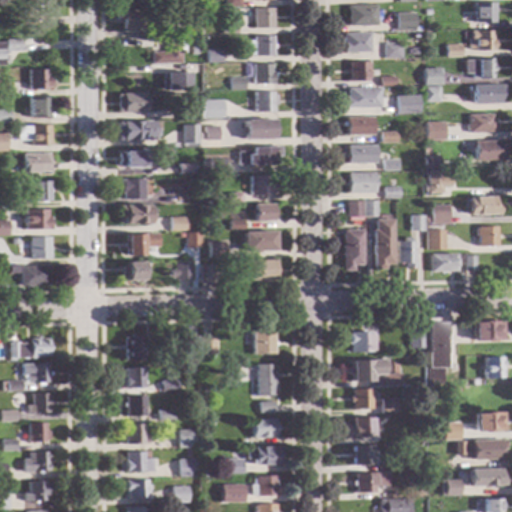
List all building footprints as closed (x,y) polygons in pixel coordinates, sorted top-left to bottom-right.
[(490,22),(472,24),(470,5),(489,4),(490,22)] [(371,26),(344,27),(344,7),(371,6),(371,26)] [(195,26),(181,26),(181,9),(195,9),(195,26)] [(268,28),(249,29),(248,9),(268,9),(268,28)] [(141,30),(117,30),(117,20),(111,20),(111,12),(140,11),(141,30)] [(410,30),(393,31),(392,15),(410,14),(410,30)] [(18,25),(2,26),(2,17),(18,17),(18,25)] [(232,34),(217,34),(217,24),(232,24),(232,34)] [(489,39),(490,39),(490,51),(471,52),(471,49),(465,49),(465,40),(468,40),(467,32),(489,31),(489,39)] [(365,52),(339,53),(338,34),(364,33),(365,52)] [(268,56),(243,57),(242,41),(249,41),(248,37),(267,37),(268,56)] [(17,51),(2,51),(2,40),(17,40),(17,51)] [(175,63),(146,64),(146,53),(160,52),(159,42),(175,41),(175,63)] [(397,58),(380,59),(380,45),(396,44),(397,58)] [(458,57),(442,58),(442,47),(457,46),(458,57)] [(217,63),(202,64),(201,52),(216,51),(217,63)] [(489,77),(469,78),(469,73),(462,74),(461,61),(488,60),(489,77)] [(364,81),(345,82),(344,63),(363,62),(364,81)] [(194,73),(183,73),(183,91),(166,91),(166,84),(162,84),(162,72),(179,72),(179,65),(194,65),(194,73)] [(266,73),(268,73),(268,84),(247,85),(247,81),(240,81),(240,67),(247,67),(247,65),(266,65),(266,73)] [(437,86),(420,87),(419,70),(437,69),(437,86)] [(41,77),(45,77),(45,88),(42,88),(42,90),(23,90),(23,71),(41,71),(41,77)] [(239,91),(223,91),(223,78),(239,78),(239,91)] [(390,87),(376,87),(375,78),(390,78),(390,87)] [(496,104),(469,105),(468,86),(495,85),(496,104)] [(375,108),(339,109),(338,98),(343,98),(342,89),(375,88),(375,108)] [(435,103),(421,103),(420,88),(435,88),(435,103)] [(268,112),(250,112),(249,93),(267,93),(268,112)] [(141,112),(112,112),(112,94),(140,94),(141,112)] [(45,117),(26,118),(25,98),(45,98),(45,117)] [(217,100),(196,101),(196,119),(217,119),(217,100)] [(406,101),(415,101),(416,113),(406,113),(406,115),(390,115),(389,100),(406,100),(406,101)] [(193,120),(175,120),(175,101),(193,101),(193,120)] [(232,118),(218,118),(218,110),(232,109),(232,118)] [(489,119),(491,119),(492,133),(465,134),(464,115),(489,115),(489,119)] [(368,136),(341,136),(341,118),(368,118),(368,136)] [(269,140),(238,141),(238,121),(268,120),(269,140)] [(149,140),(113,141),(112,121),(148,121),(149,140)] [(420,123),(420,141),(439,141),(439,123),(420,123)] [(193,143),(177,144),(177,126),(192,125),(193,143)] [(46,145),(26,145),(26,141),(12,141),(12,126),(45,126),(46,145)] [(213,141),(198,141),(197,126),(212,126),(213,141)] [(454,141),(433,142),(432,131),(453,131),(454,141)] [(391,143),(376,143),(376,133),(391,133),(391,143)] [(496,149),(501,149),(502,160),(470,161),(470,142),(496,141),(496,149)] [(370,164),(342,165),(342,147),(369,146),(370,164)] [(268,164),(232,166),(232,152),(241,152),(241,155),(245,155),(245,149),(268,148),(268,164)] [(140,168),(117,168),(117,166),(113,166),(113,154),(117,154),(117,153),(140,153),(140,168)] [(45,172),(19,173),(18,156),(44,155),(45,172)] [(435,169),(419,170),(419,157),(434,157),(435,169)] [(220,173),(197,174),(196,161),(220,160),(220,173)] [(392,170),(377,171),(377,162),(392,161),(392,170)] [(189,174),(174,175),(173,165),(188,164),(189,174)] [(437,177),(445,177),(446,187),(437,188),(437,194),(424,194),(423,172),(437,171),(437,177)] [(369,194),(343,195),(343,174),(369,173),(369,194)] [(266,181),(268,181),(268,195),(244,196),(243,178),(265,177),(266,181)] [(139,199),(118,200),(118,194),(116,194),(116,181),(138,180),(139,199)] [(45,201),(23,201),(23,193),(25,193),(25,182),(45,182),(45,201)] [(394,199),(378,200),(378,188),(393,188),(394,199)] [(236,202),(222,203),(221,194),(236,194),(236,202)] [(13,208),(0,208),(0,197),(13,197),(13,208)] [(490,204),(495,204),(495,215),(464,216),(464,198),(489,197),(490,204)] [(356,216),(342,216),(342,202),(356,201),(356,216)] [(371,217),(359,217),(358,202),(370,202),(371,217)] [(265,220),(248,221),(247,206),(264,205),(265,220)] [(444,224),(425,225),(425,205),(443,205),(444,224)] [(145,206),(145,225),(119,225),(119,217),(114,217),(114,206),(145,206)] [(43,217),(45,217),(45,230),(21,230),(21,211),(43,210),(43,217)] [(179,231),(164,232),(164,218),(178,217),(179,231)] [(417,232),(404,232),(404,217),(417,217),(417,232)] [(238,230),(222,231),(222,222),(238,222),(238,230)] [(492,246),(473,247),(473,228),(491,228),(492,246)] [(387,265),(379,265),(379,270),(368,270),(368,230),(387,230),(387,265)] [(357,266),(348,266),(348,271),(338,272),(338,231),(356,231),(357,266)] [(438,251),(419,251),(419,231),(437,231),(438,251)] [(194,248),(180,248),(180,234),(194,233),(194,248)] [(269,251),(238,252),(237,234),(268,233),(269,251)] [(153,247),(136,248),(137,255),(120,256),(119,237),(152,234),(153,247)] [(46,258),(26,259),(25,239),(45,238),(46,258)] [(218,243),(219,258),(203,259),(203,243),(218,243)] [(407,269),(399,269),(399,264),(391,264),(391,243),(408,243),(407,269)] [(450,257),(468,256),(469,271),(458,271),(458,265),(451,265),(451,272),(424,273),(423,255),(450,255),(450,257)] [(188,280),(171,280),(170,261),(187,261),(188,280)] [(269,280),(242,281),(242,261),(268,261),(269,280)] [(139,281),(136,282),(137,283),(122,284),(121,277),(118,278),(116,267),(121,266),(121,265),(137,263),(139,281)] [(16,268),(46,267),(47,286),(17,286),(16,274),(5,275),(5,266),(17,266),(16,268)] [(212,282),(196,283),(195,266),(211,266),(212,282)] [(496,342),(466,342),(466,324),(466,322),(496,322),(496,342)] [(440,369),(435,369),(434,385),(428,385),(428,390),(420,390),(420,323),(440,323),(440,369)] [(269,354),(248,355),(248,333),(269,332),(269,354)] [(418,349),(402,349),(402,332),(417,332),(418,349)] [(367,353),(345,353),(345,334),(367,333),(367,353)] [(194,352),(180,352),(180,337),(194,337),(194,352)] [(140,360),(123,361),(122,338),(140,338),(140,360)] [(212,354),(197,354),(197,339),(211,338),(212,354)] [(46,358),(12,359),(13,362),(6,363),(5,343),(15,343),(15,345),(26,344),(26,339),(45,339),(46,358)] [(495,378),(478,379),(477,359),(494,358),(495,378)] [(366,382),(346,382),(345,362),(365,362),(366,382)] [(46,383),(23,383),(23,376),(19,376),(19,365),(45,365),(46,383)] [(270,366),(269,396),(250,396),(251,365),(270,366)] [(141,388),(124,389),(123,369),(141,369),(141,388)] [(395,386),(378,386),(377,375),(395,374),(395,386)] [(19,392),(0,392),(0,382),(18,382),(19,392)] [(175,391),(159,392),(158,383),(174,382),(175,391)] [(366,409),(347,410),(346,391),(365,390),(366,409)] [(46,412),(23,414),(23,406),(29,406),(28,396),(45,394),(46,412)] [(142,416),(124,417),(123,397),(142,397),(142,416)] [(390,414),(374,414),(375,399),(390,400),(390,414)] [(269,414),(253,414),(253,403),(269,403),(269,414)] [(12,422),(0,422),(0,411),(13,412),(12,422)] [(172,421),(156,421),(156,411),(172,411),(172,421)] [(496,432),(467,432),(467,413),(496,413),(496,432)] [(366,438),(347,438),(347,418),(366,418),(366,438)] [(270,438),(247,439),(247,421),(269,421),(270,438)] [(43,432),(46,432),(46,440),(42,440),(42,442),(25,442),(25,424),(42,424),(43,432)] [(142,437),(146,436),(146,444),(119,446),(118,432),(120,432),(120,428),(123,428),(122,426),(141,425),(142,437)] [(456,439),(441,440),(440,430),(455,429),(456,439)] [(192,448),(175,449),(175,431),(191,430),(192,448)] [(496,450),(492,451),(492,461),(462,461),(462,460),(458,460),(458,453),(462,453),(462,441),(496,440),(496,450)] [(0,441),(14,441),(14,450),(0,450),(0,441)] [(456,455),(446,456),(446,442),(455,442),(456,455)] [(367,465),(348,466),(347,447),(366,446),(367,465)] [(277,465),(251,466),(251,460),(244,460),(244,449),(277,448),(277,465)] [(46,472),(20,473),(20,459),(25,459),(25,453),(46,453),(46,472)] [(142,460),(150,460),(150,472),(124,473),(124,472),(120,472),(119,463),(123,462),(123,454),(142,453),(142,460)] [(192,477),(175,477),(176,460),(192,460),(192,477)] [(238,474),(223,474),(222,460),(238,460),(238,474)] [(491,476),(496,476),(496,486),(460,487),(460,470),(491,469),(491,476)] [(382,487),(369,487),(369,493),(350,493),(349,474),(382,473),(382,487)] [(272,495),(247,497),(247,485),(251,485),(251,478),(271,477),(272,495)] [(145,498),(126,498),(126,491),(123,491),(123,480),(145,480),(145,498)] [(450,496),(433,497),(432,482),(449,481),(450,496)] [(43,501),(21,502),(21,494),(26,494),(26,483),(43,483),(43,501)] [(185,503),(170,503),(169,487),(185,487),(185,503)] [(240,502),(218,502),(218,487),(240,487),(240,502)] [(490,511),(474,511),(474,500),(490,500),(490,511)] [(403,511),(372,511),(372,502),(403,501),(403,511)]
